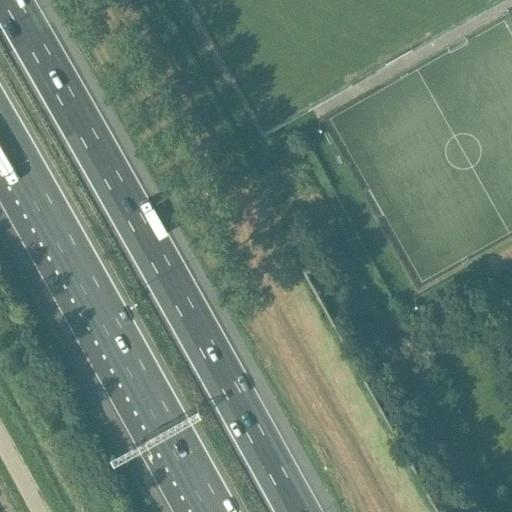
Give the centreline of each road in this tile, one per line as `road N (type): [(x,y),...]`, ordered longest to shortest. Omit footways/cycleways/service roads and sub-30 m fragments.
road 1 (motorway): [(297,511),(8,0)]
road 2 (motorway): [(0,131),(214,511)]
